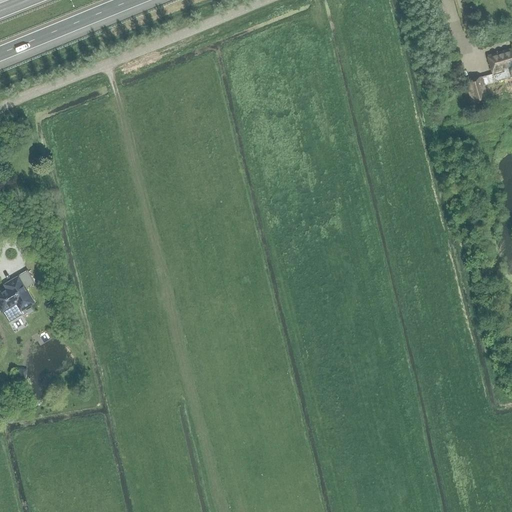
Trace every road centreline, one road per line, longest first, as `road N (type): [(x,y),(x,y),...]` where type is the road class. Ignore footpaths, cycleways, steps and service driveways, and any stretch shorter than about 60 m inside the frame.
road 1 (tertiary): [(0,109),(264,0)]
road 2 (motorway): [(0,54),(132,0)]
